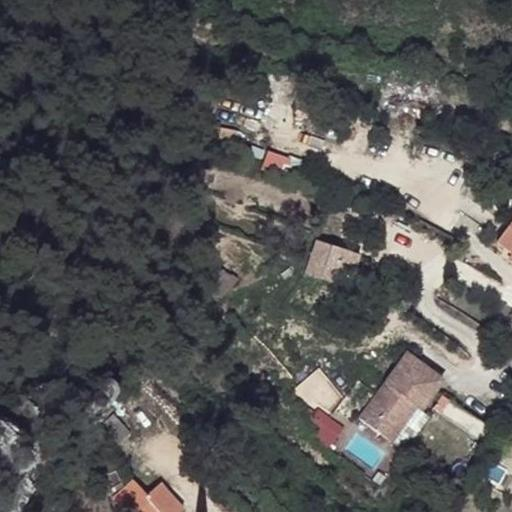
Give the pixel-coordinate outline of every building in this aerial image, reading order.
[(511,223),(497,243),(511,254),(511,223)] [(470,247),(460,242),(455,253),(464,259),(470,247)] [(362,257),(317,243),(306,274),(335,284),(339,272),(355,277),(362,257)] [(443,381),(407,355),(386,385),(360,420),(392,442),(417,407),(422,410),(443,381)] [(131,433),(114,414),(97,428),(115,448),(131,433)] [(147,495),(134,479),(113,495),(125,511),(159,511),(160,511),(173,501),(160,484),(147,495)] [(181,511),(182,511),(173,501),(160,511),(181,511)]
